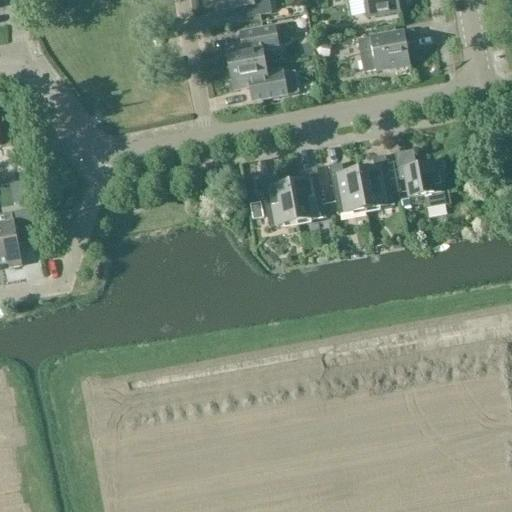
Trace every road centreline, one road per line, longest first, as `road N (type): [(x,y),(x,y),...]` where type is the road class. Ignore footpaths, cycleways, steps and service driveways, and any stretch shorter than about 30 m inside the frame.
road 1 (residential): [(114,511),(98,417),(102,402),(115,396),(511,334)]
road 2 (residential): [(207,143),(480,94)]
road 3 (residential): [(105,159),(63,285),(0,296)]
road 4 (residential): [(207,143),(182,0)]
road 5 (residential): [(20,68),(105,159)]
